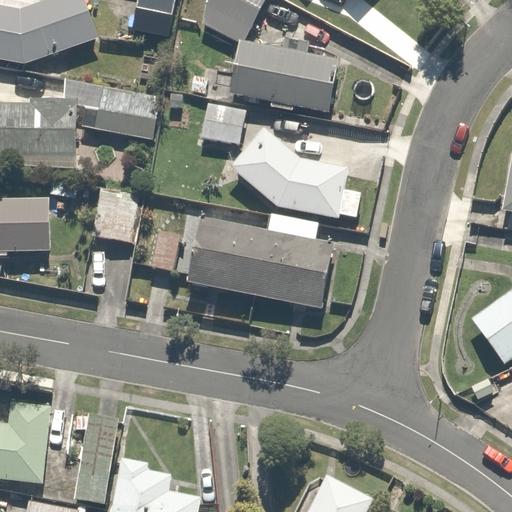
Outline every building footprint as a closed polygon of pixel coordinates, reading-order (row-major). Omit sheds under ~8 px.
[(84,0),(53,0),(23,12),(0,7),(0,62),(30,67),(100,39),(84,0)] [(136,0),(132,32),(174,38),(179,0),(136,0)] [(211,0),(200,26),(239,42),(256,0),(211,0)] [(329,59),(241,44),(232,96),(321,111),(329,59)] [(139,90),(65,81),(62,102),(31,103),(31,111),(0,111),(0,162),(78,162),(78,129),(134,135),(139,90)] [(244,111),(206,105),(200,139),(238,146),(244,111)] [(347,167),(299,158),(260,127),(227,168),(276,208),(277,208),(343,218),(347,167)] [(511,214),(511,154),(510,154),(501,213),(511,214)] [(138,201),(94,197),(90,238),(134,242),(138,201)] [(51,199),(0,200),(0,254),(53,253),(51,199)] [(270,213),(266,235),(194,222),(183,284),(321,309),(332,247),(315,244),(319,222),(270,213)] [(181,237),(158,233),(151,270),(175,275),(181,237)] [(511,356),(511,284),(511,285),(511,289),(470,321),(502,364),(511,356)] [(48,407),(11,403),(8,427),(0,426),(0,480),(40,485),(43,454),(47,413),(48,407)] [(47,413),(43,454),(68,457),(72,416),(47,413)] [(119,420),(85,414),(70,499),(105,505),(119,420)] [(147,473),(149,465),(122,459),(110,511),(198,511),(201,500),(167,493),(170,478),(147,473)] [(325,477),(309,511),(366,511),(371,500),(325,477)]
